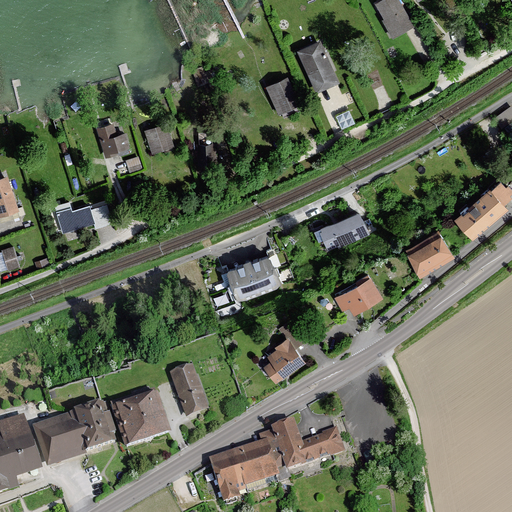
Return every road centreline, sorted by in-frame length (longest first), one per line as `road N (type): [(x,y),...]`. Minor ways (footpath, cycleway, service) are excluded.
road 1 (residential): [(0,329),(348,191),(511,95)]
road 2 (track): [(511,45),(137,234)]
road 3 (primary): [(97,511),(381,346)]
road 4 (residential): [(511,209),(385,313),(376,325),(381,346)]
road 5 (track): [(427,511),(409,410),(381,346)]
road 6 (primary): [(381,346),(511,250)]
road 7 (residential): [(137,234),(0,288)]
